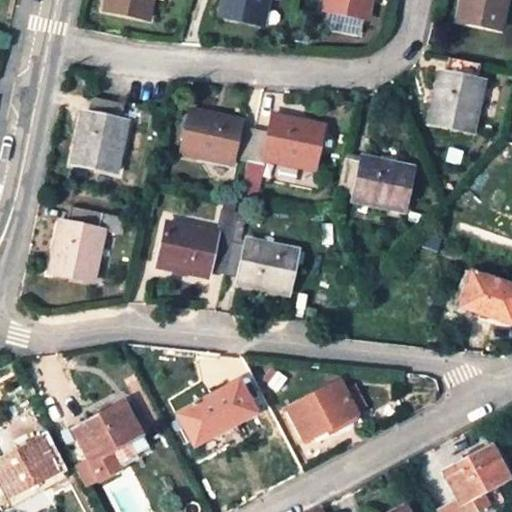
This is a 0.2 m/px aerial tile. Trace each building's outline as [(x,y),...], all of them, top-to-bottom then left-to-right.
[(102,0),(100,13),(143,22),(147,0),(102,0)] [(219,0),(216,18),(258,26),(263,0),(219,0)] [(322,0),(320,11),(362,19),(365,0),(322,0)] [(500,0),(457,0),(453,21),(495,30),(500,0)] [(475,65),(444,58),(441,74),(436,72),(426,124),(469,132),(479,82),(473,80),(475,65)] [(120,107),(89,101),(85,116),(79,114),(69,165),(114,174),(123,124),(117,122),(120,107)] [(320,128),(271,117),(267,134),(237,127),(238,123),(188,112),(179,154),(228,165),(230,157),(245,161),(260,164),(261,157),(311,168),(320,128)] [(410,168),(358,157),(357,162),(344,160),(338,189),(351,192),(350,199),(400,210),(410,168)] [(260,164),(245,161),(238,191),(253,195),(260,164)] [(99,216),(68,209),(65,224),(59,223),(48,274),(91,284),(101,232),(96,231),(99,216)] [(214,236),(164,224),(155,266),(205,278),(206,271),(236,278),(235,285),(287,296),(296,253),(244,242),(243,249),(213,242),(214,236)] [(432,252),(442,239),(423,232),(412,245),(432,252)] [(511,287),(464,271),(459,286),(465,288),(459,307),(511,323),(511,287)] [(251,380),(240,386),(253,410),(265,404),(251,380)] [(339,381),(286,407),(305,441),(357,415),(339,381)] [(253,410),(240,386),(238,382),(226,388),(223,383),(210,391),(213,396),(177,415),(193,446),(195,445),(234,424),(255,413),(253,410)] [(117,473),(113,465),(108,455),(142,438),(143,437),(124,402),(71,429),(98,483),(117,473)] [(42,438),(0,459),(0,484),(7,498),(59,471),(42,438)] [(108,455),(113,465),(147,448),(142,438),(108,455)] [(491,447),(444,472),(457,498),(464,511),(480,511),(497,503),(489,489),(508,479),(491,447)] [(464,511),(457,498),(433,511),(434,511),(464,511)]
